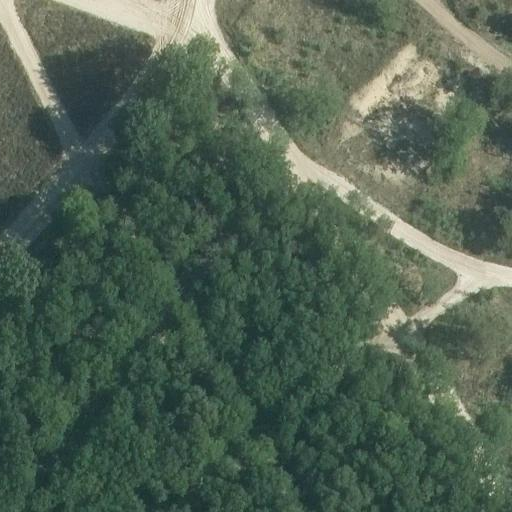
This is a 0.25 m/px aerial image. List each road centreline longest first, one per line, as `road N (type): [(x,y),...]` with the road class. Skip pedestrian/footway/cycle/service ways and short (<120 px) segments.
road 1 (track): [(511,504),(223,62),(183,29),(100,0)]
road 2 (track): [(511,277),(437,253),(340,191),(306,187),(257,215),(191,277),(78,436),(41,466),(0,482)]
road 3 (track): [(293,511),(62,127),(0,4)]
road 4 (track): [(178,511),(359,353),(491,271)]
road 5 (track): [(0,257),(168,54),(189,0)]
